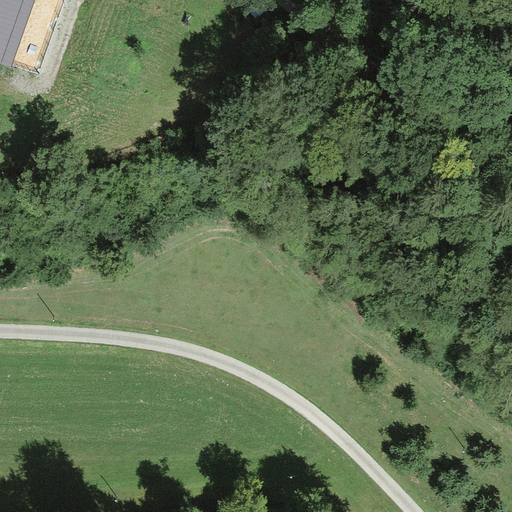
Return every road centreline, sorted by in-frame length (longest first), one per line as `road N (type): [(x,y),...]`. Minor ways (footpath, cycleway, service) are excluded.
road 1 (unclassified): [(0,338),(130,342),(264,382),(319,421),(409,511)]
road 2 (track): [(511,146),(282,0)]
